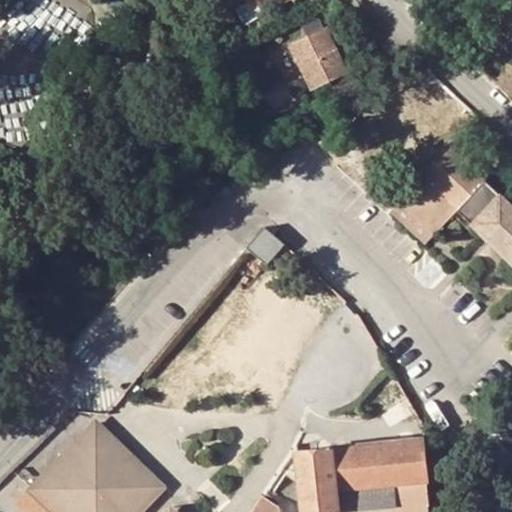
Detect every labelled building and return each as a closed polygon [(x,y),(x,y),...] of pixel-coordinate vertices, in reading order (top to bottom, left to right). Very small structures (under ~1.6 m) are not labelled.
[(315,90),(349,74),(328,29),(294,45),(315,90)] [(91,115),(109,122),(131,63),(113,57),(91,115)] [(335,157),(343,148),(329,134),(320,143),(335,157)] [(459,210),(511,259),(511,204),(451,146),(401,201),(435,235),(459,210)] [(435,235),(401,201),(393,210),(427,243),(435,235)] [(251,244),(271,263),(291,241),(271,222),(251,244)] [(139,511),(164,488),(97,422),(31,488),(55,511),(139,511)] [(397,511),(429,511),(429,505),(431,505),(423,439),(295,452),(298,481),(301,511),(342,511),(341,493),(396,487),(397,507),(397,511)] [(295,452),(294,452),(280,471),(298,481),(295,452)] [(341,493),(342,511),(347,511),(397,507),(396,487),(341,493)] [(253,511),(275,511),(280,506),(264,496),(253,511)]
